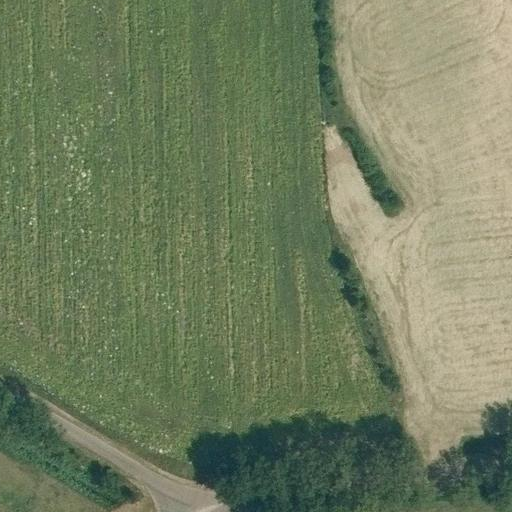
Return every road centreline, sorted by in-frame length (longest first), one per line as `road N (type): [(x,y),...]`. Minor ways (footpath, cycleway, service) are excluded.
road 1 (unclassified): [(220,511),(260,494),(365,478),(511,468)]
road 2 (unclassified): [(200,511),(0,389)]
